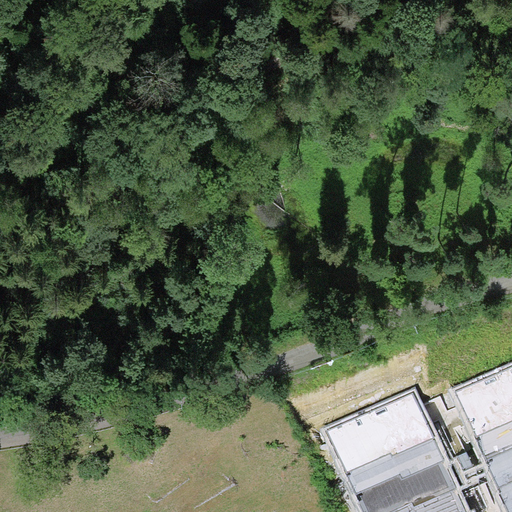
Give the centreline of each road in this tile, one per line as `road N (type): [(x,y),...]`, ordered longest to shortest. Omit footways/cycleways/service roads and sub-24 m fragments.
road 1 (track): [(0,189),(141,102),(199,77),(421,14),(511,14)]
road 2 (track): [(0,435),(236,377),(393,316),(511,283)]
